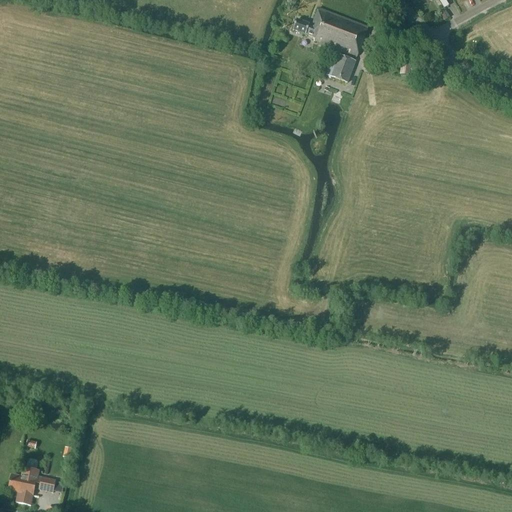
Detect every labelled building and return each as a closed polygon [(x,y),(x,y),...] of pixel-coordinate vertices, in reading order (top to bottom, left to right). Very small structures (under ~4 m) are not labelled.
[(440,0),(443,9),(449,7),(446,0),(440,0)] [(368,28),(318,8),(311,26),(296,20),(292,30),(315,38),(314,40),(356,57),(368,28)] [(355,61),(340,55),(331,77),(346,83),(355,61)] [(410,63),(401,62),(399,75),(408,77),(410,63)] [(37,443),(27,441),(25,448),(35,450),(37,443)] [(12,475),(8,491),(18,493),(16,503),(30,507),(33,496),(35,489),(39,490),(39,491),(53,494),(56,482),(38,477),(39,472),(24,468),(22,477),(12,475)] [(55,492),(62,494),(65,486),(58,484),(55,492)]
